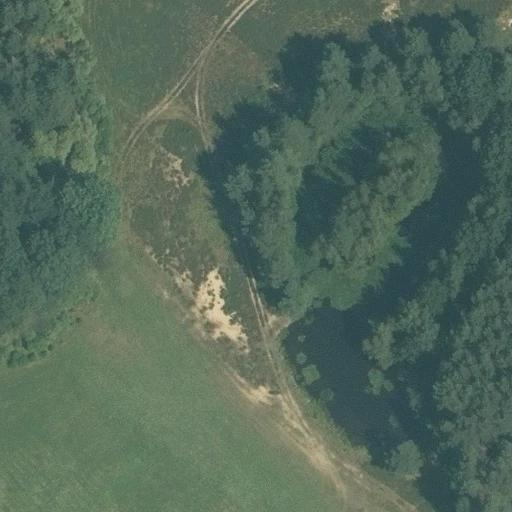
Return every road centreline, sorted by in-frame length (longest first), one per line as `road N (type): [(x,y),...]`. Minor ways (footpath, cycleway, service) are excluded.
road 1 (track): [(404,511),(306,423),(263,341),(202,132),(178,86)]
road 2 (track): [(252,0),(126,142),(88,233),(0,305)]
